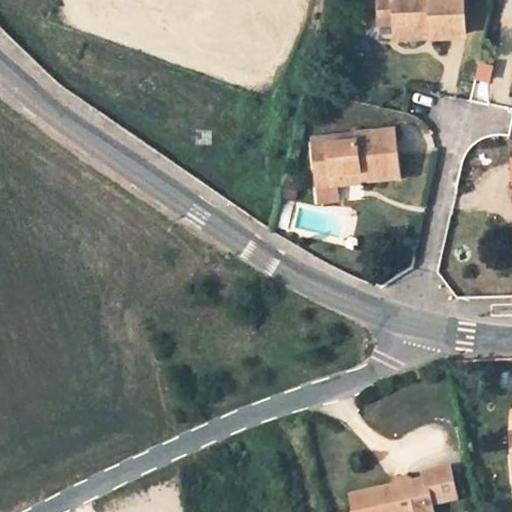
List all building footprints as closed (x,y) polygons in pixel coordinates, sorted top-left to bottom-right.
[(382,0),(384,23),(398,22),(398,24),(399,39),(425,38),(425,31),(435,30),(435,37),(455,36),(469,35),(467,0),(382,0)] [(495,70),(481,67),(478,82),(491,85),(495,70)] [(402,178),(397,132),(316,142),(321,179),(337,177),(338,186),(357,184),(356,179),(365,178),(366,183),(402,178)] [(337,177),(321,179),(322,188),(338,186),(337,177)] [(398,489),(393,486),(352,496),(355,511),(431,511),(430,505),(454,498),(447,468),(422,475),(423,479),(411,482),(408,487),(398,489)] [(396,480),(393,486),(398,489),(408,487),(411,482),(406,478),(396,480)]
